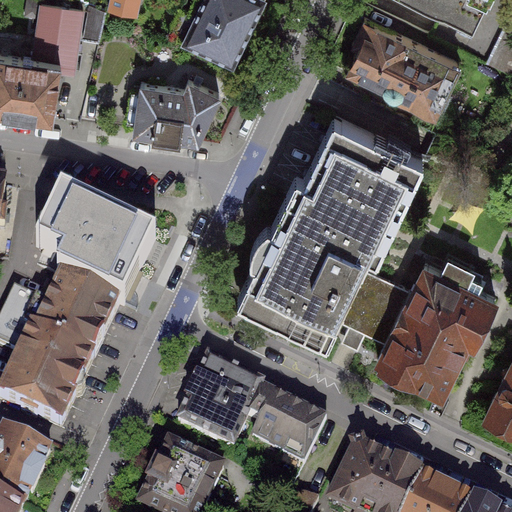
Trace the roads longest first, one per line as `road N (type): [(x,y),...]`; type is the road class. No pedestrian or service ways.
road 1 (residential): [(170,327),(511,484)]
road 2 (residential): [(241,176),(0,141)]
road 3 (residential): [(170,327),(81,511)]
road 4 (residential): [(322,0),(241,176)]
road 5 (residential): [(241,176),(170,327)]
